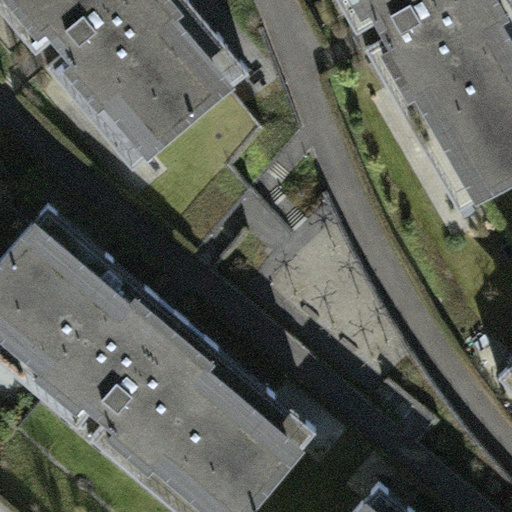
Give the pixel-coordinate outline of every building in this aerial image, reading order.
[(187,0),(0,0),(0,12),(147,195),(267,99),(187,0)] [(511,3),(510,0),(336,0),(471,233),(511,208),(511,3)] [(40,201),(0,252),(0,380),(168,511),(278,511),(339,435),(40,201)] [(511,368),(503,378),(511,386),(511,368)] [(431,511),(387,477),(359,511),(431,511)]
